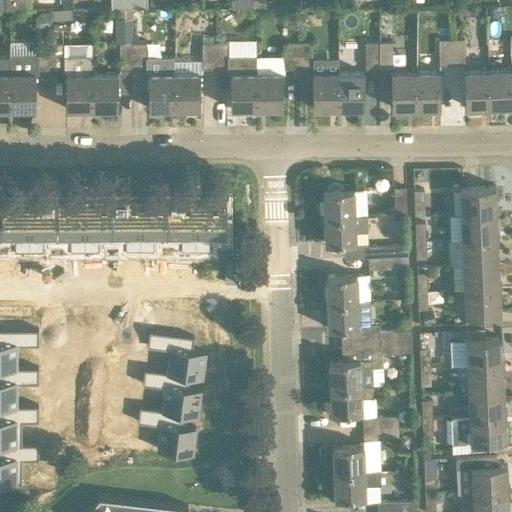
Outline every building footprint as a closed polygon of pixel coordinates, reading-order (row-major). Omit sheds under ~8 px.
[(20,0),(5,0),(5,8),(20,8),(20,0)] [(438,64),(451,64),(451,39),(438,39),(438,64)] [(464,39),(451,39),(451,64),(464,64),(464,39)] [(93,64),(92,40),(64,41),(65,65),(93,64)] [(297,68),(297,41),(284,41),(284,68),(297,68)] [(310,41),(297,41),(297,68),(310,68),(310,41)] [(379,41),(365,41),(365,67),(379,67),(379,41)] [(393,41),(379,41),(379,67),(393,67),(393,41)] [(50,69),(50,42),(37,42),(37,69),(50,69)] [(64,42),(50,42),(50,69),(64,68),(64,42)] [(119,42),(119,68),(133,68),(133,42),(119,42)] [(146,68),(146,42),(133,42),(133,68),(146,68)] [(215,42),(201,42),(202,68),(215,68),(215,42)] [(215,68),(228,68),(228,72),(230,72),(230,108),(256,108),(256,72),(256,55),(228,55),(228,42),(215,42),(215,68)] [(35,73),(24,73),(24,48),(9,48),(9,73),(10,109),(35,108),(35,73)] [(511,68),(488,69),(489,106),(511,104),(511,68)] [(489,106),(488,69),(463,70),(465,106),(489,106)] [(416,107),(415,70),(391,70),(391,107),(416,107)] [(440,70),(415,70),(416,107),(440,106),(440,70)] [(0,108),(10,109),(9,73),(0,72),(0,108)] [(92,108),(92,72),(66,73),(66,108),(92,108)] [(117,72),(92,72),(92,108),(118,108),(117,72)] [(174,108),(174,72),(148,72),(148,108),(174,108)] [(200,72),(174,72),(174,108),(200,108),(200,72)] [(282,108),(282,88),(282,72),(256,72),(256,108),(282,108)] [(338,108),(338,72),(312,72),(312,108),(338,108)] [(364,72),(338,72),(338,108),(364,107),(364,72)] [(460,187),(461,213),(496,211),(495,185),(460,187)] [(407,213),(406,186),(394,187),(395,213),(407,213)] [(324,216),(355,215),(367,214),(366,188),(323,190),(324,216)] [(414,189),(414,208),(424,207),(424,189),(414,189)] [(28,249),(28,202),(1,202),(1,238),(14,238),(14,249),(28,249)] [(42,238),(56,238),(56,202),(28,202),(28,249),(42,249),(42,238)] [(84,249),(84,202),(56,202),(56,238),(69,238),(69,249),(84,249)] [(84,202),(84,249),(97,249),(97,238),(111,238),(111,202),(84,202)] [(139,249),(139,202),(111,202),(111,238),(125,238),(125,249),(139,249)] [(166,238),(166,202),(139,202),(139,249),(152,249),(152,238),(166,238)] [(180,249),(194,249),(194,202),(166,202),(166,238),(180,238),(180,249)] [(222,202),(194,202),(194,249),(207,249),(208,238),(222,238),(222,202)] [(461,213),(462,238),(497,236),(496,211),(461,213)] [(367,230),(367,214),(355,215),(324,216),(325,243),(356,242),(355,230),(367,230)] [(426,239),(425,222),(415,222),(416,240),(426,239)] [(462,238),(463,263),(499,262),(497,236),(462,238)] [(426,257),(426,239),(416,240),(416,258),(426,257)] [(368,246),(368,256),(408,255),(408,246),(388,246),(388,245),(368,246)] [(368,256),(368,267),(408,266),(408,255),(368,256)] [(21,273),(29,273),(29,261),(21,261),(21,273)] [(37,261),(29,261),(29,273),(37,273),(37,261)] [(84,273),(84,261),(76,261),(76,273),(84,273)] [(84,273),(92,273),(92,261),(84,261),(84,273)] [(139,273),(139,261),(131,261),(131,273),(139,273)] [(139,273),(147,273),(148,261),(139,261),(139,273)] [(187,261),(187,273),(195,273),(195,261),(187,261)] [(195,261),(195,273),(203,273),(203,261),(195,261)] [(500,287),(499,262),(463,263),(464,288),(500,287)] [(417,272),(417,290),(427,290),(427,272),(417,272)] [(326,275),(327,301),(358,300),(357,273),(326,275)] [(464,288),(465,294),(466,314),(501,313),(500,287),(464,288)] [(418,308),(428,308),(427,290),(417,290),(418,308)] [(328,327),(359,326),(358,300),(327,301),(328,327)] [(38,344),(38,342),(38,329),(38,328),(0,328),(0,367),(15,367),(15,366),(16,344),(32,344),(38,344)] [(371,330),(371,342),(411,340),(411,329),(371,330)] [(168,360),(167,371),(167,372),(189,374),(189,375),(201,377),(205,350),(192,349),(194,336),(149,330),(147,346),(157,347),(170,349),(168,360)] [(466,339),(467,365),(503,363),(502,337),(466,339)] [(372,353),(412,352),(411,340),(371,342),(372,353)] [(50,357),(61,357),(61,346),(50,346),(50,357)] [(420,349),(420,367),(430,366),(430,348),(420,349)] [(135,367),(137,357),(123,355),(121,365),(135,367)] [(330,386),(371,384),(373,384),(372,358),(329,360),(330,386)] [(467,365),(468,390),(504,388),(503,363),(467,365)] [(0,367),(0,405),(15,405),(15,382),(38,382),(38,367),(32,366),(15,366),(15,367),(0,367)] [(420,367),(421,384),(431,384),(430,366),(420,367)] [(148,384),(145,407),(162,409),(184,412),(184,413),(197,415),(200,388),(187,387),(189,375),(189,374),(167,372),(167,371),(154,369),(144,368),(142,383),(148,384)] [(54,399),(62,399),(62,383),(54,383),(54,399)] [(361,397),(372,396),(371,384),(330,386),(331,413),(362,411),(361,397)] [(468,390),(469,415),(505,413),(504,388),(468,390)] [(422,399),(422,417),(432,416),(432,398),(422,399)] [(0,405),(0,443),(15,444),(15,443),(34,443),(34,420),(38,420),(38,406),(38,405),(15,405),(0,405)] [(162,409),(145,407),(139,406),(139,407),(137,421),(143,422),(140,446),(157,448),(192,453),(195,426),(182,425),(184,413),(184,412),(162,409)] [(505,413),(469,415),(470,450),(496,449),(495,440),(506,439),(505,413)] [(398,426),(398,415),(362,416),(363,427),(398,426)] [(422,417),(423,435),(433,434),(432,416),(422,417)] [(363,427),(363,439),(398,437),(398,426),(363,427)] [(38,443),(34,443),(15,443),(15,444),(0,443),(0,482),(21,483),(21,458),(38,458),(38,443)] [(334,471),(364,470),(363,443),(333,445),(334,471)] [(458,492),(472,491),(508,489),(507,464),(496,464),(496,455),(476,456),(476,465),(471,465),(472,482),(457,482),(458,492)] [(380,469),(373,470),(364,470),(334,471),(335,497),(365,496),(365,484),(380,483),(380,469)] [(425,475),(425,493),(435,493),(435,475),(425,475)] [(472,491),(472,511),(508,511),(508,489),(472,491)] [(425,493),(426,511),(436,511),(435,493),(425,493)] [(191,511),(188,505),(99,495),(82,511),(191,511)] [(379,511),(418,511),(417,499),(377,501),(377,511),(379,511)]
